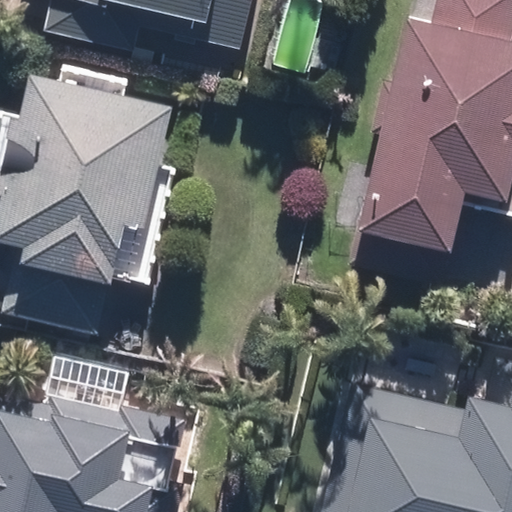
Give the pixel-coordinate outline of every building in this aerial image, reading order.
[(135,0),(179,11),(174,33),(225,46),(236,0),(135,0)] [(398,12),(344,264),(434,283),(454,187),(495,196),(506,145),(511,146),(511,36),(509,36),(511,23),(511,0),(430,0),(427,18),(398,12)] [(119,89),(122,74),(56,60),(52,74),(18,66),(7,114),(0,112),(0,249),(145,281),(171,162),(148,157),(161,98),(119,89)] [(511,511),(511,359),(506,358),(486,354),(482,369),(465,365),(470,344),(374,322),(360,380),(344,377),(313,511),(511,511)] [(0,511),(161,511),(181,435),(115,419),(127,368),(40,346),(27,397),(0,390),(0,511)]
